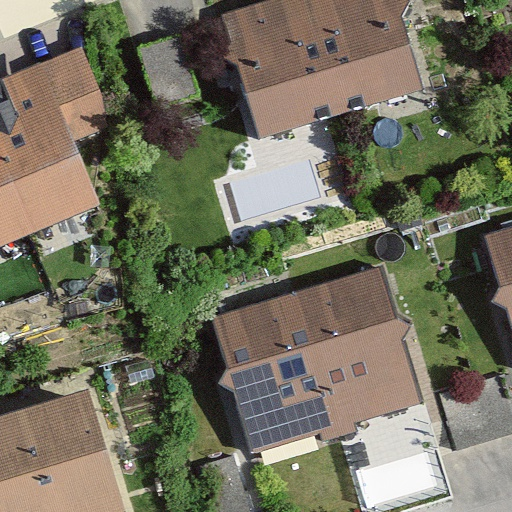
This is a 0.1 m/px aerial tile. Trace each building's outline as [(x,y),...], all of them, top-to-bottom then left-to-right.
[(403,0),(281,0),(223,17),(258,134),(428,84),(403,0)] [(186,37),(146,43),(155,102),(194,96),(186,37)] [(109,124),(80,56),(0,89),(0,238),(91,200),(66,142),(109,124)] [(511,231),(497,236),(511,285),(511,231)] [(391,263),(232,314),(279,459),(438,408),(391,263)] [(108,394),(0,424),(0,504),(2,511),(132,511),(140,510),(108,394)] [(243,452),(204,459),(214,511),(225,511),(253,507),(243,452)]
